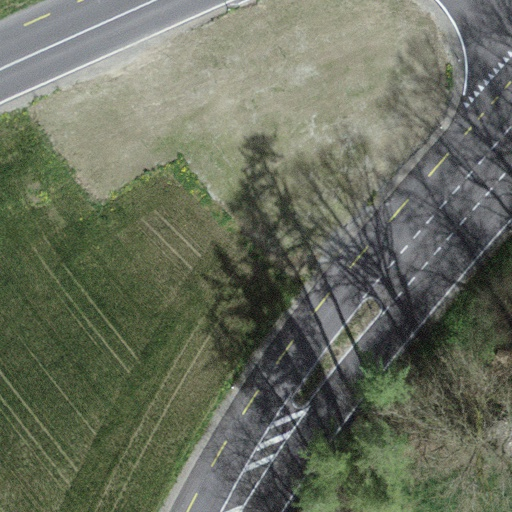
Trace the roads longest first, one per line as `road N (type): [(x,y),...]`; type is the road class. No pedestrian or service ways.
road 1 (secondary): [(230,511),(335,353),(511,148)]
road 2 (secondary): [(152,0),(0,67)]
